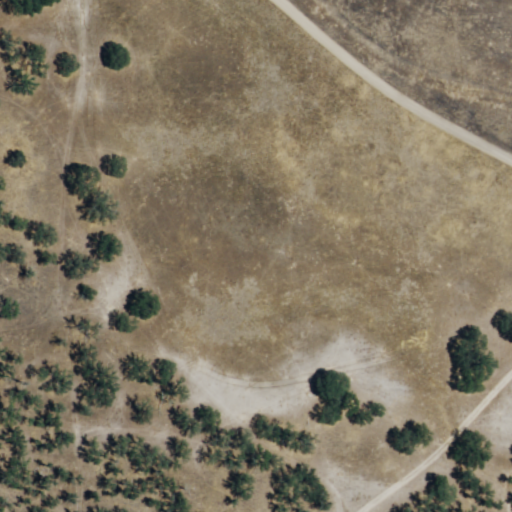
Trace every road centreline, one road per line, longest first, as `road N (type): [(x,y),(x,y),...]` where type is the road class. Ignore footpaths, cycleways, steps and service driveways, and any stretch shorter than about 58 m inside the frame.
road 1 (track): [(0,443),(19,409),(260,256),(292,40),(276,0)]
road 2 (track): [(511,53),(434,66),(349,66),(270,0)]
road 3 (track): [(349,66),(511,196)]
